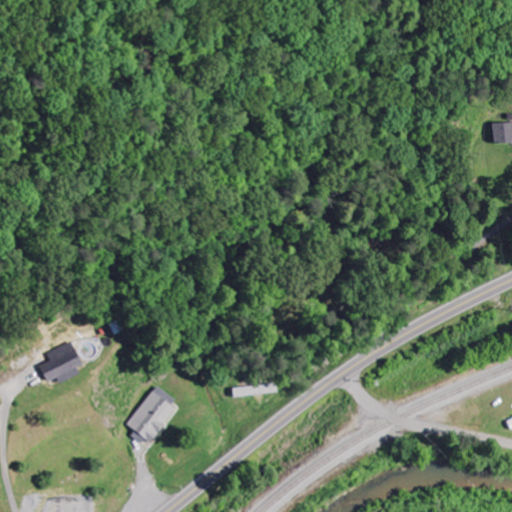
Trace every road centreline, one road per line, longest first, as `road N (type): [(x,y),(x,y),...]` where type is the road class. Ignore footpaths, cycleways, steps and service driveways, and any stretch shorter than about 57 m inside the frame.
road 1 (secondary): [(168,511),(342,376),(511,280)]
road 2 (residential): [(372,357),(401,305),(442,263),(511,215)]
road 3 (residential): [(511,445),(396,419),(342,376)]
